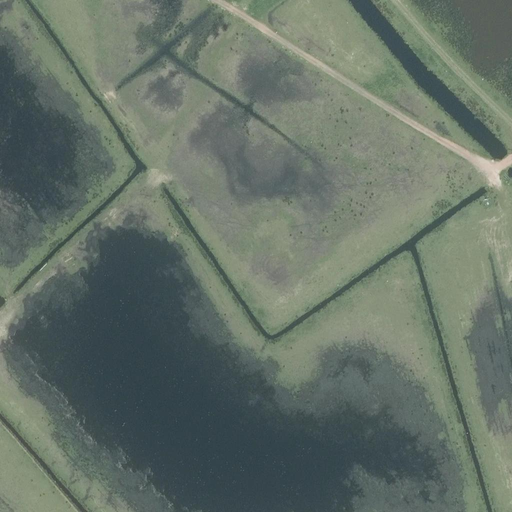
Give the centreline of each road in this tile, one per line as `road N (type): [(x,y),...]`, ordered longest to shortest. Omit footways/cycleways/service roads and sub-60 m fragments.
road 1 (track): [(210,0),(477,162),(497,167),(511,158)]
road 2 (track): [(394,0),(511,123)]
